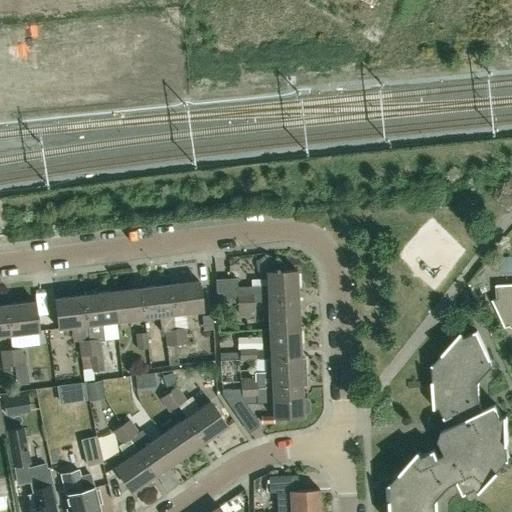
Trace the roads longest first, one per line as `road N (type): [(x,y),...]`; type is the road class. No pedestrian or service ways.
road 1 (residential): [(0,264),(284,230),(318,240)]
road 2 (residential): [(345,446),(337,274),(318,240)]
road 3 (residential): [(178,511),(266,454),(345,446)]
